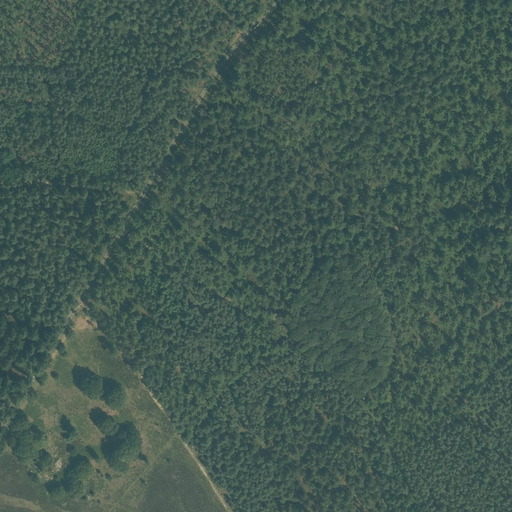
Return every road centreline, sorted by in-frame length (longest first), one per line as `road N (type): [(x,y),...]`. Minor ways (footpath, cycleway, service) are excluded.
road 1 (track): [(425,511),(356,388),(269,327)]
road 2 (track): [(141,196),(213,79),(281,0)]
road 3 (track): [(0,63),(213,79)]
road 4 (track): [(121,230),(269,327)]
road 5 (track): [(363,214),(511,311)]
road 6 (track): [(178,434),(80,298)]
road 7 (track): [(3,428),(80,298)]
road 8 (track): [(141,196),(77,184),(0,187)]
road 9 (track): [(451,511),(511,393)]
